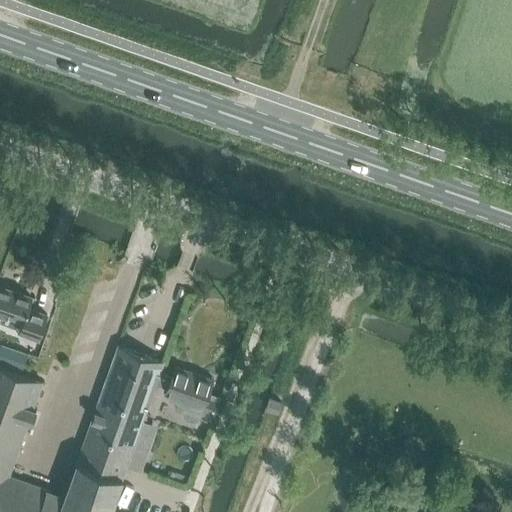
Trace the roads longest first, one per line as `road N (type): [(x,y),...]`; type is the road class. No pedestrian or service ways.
road 1 (unclassified): [(511,330),(0,150)]
road 2 (primary): [(511,210),(0,31)]
road 3 (track): [(324,0),(280,129)]
